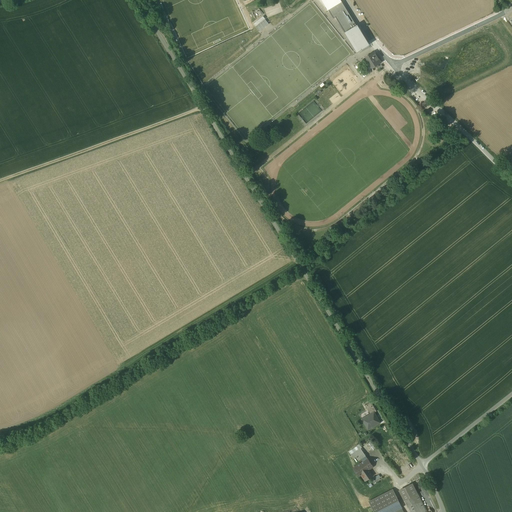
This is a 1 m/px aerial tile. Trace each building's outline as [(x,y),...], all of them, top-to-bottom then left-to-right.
[(339,0),(320,0),(327,10),(328,10),(340,2),(339,0)] [(341,1),(340,2),(328,10),(333,18),(336,17),(333,13),(344,6),(341,1)] [(347,32),(346,31),(356,25),(344,6),(333,13),(336,17),(345,33),(347,32)] [(260,31),(269,23),(263,16),(254,24),(260,31)] [(368,45),(356,25),(346,31),(347,32),(359,51),(368,45)] [(373,52),(365,57),(372,68),(380,63),(373,52)] [(371,402),(365,405),(370,414),(362,419),(367,429),(379,422),(377,418),(376,418),(373,412),(376,411),(371,402)] [(403,455),(394,443),(389,446),(397,457),(396,458),(397,459),(403,455)] [(365,456),(360,448),(355,452),(357,456),(358,457),(356,458),(358,461),(361,459),(365,456)] [(397,459),(394,461),(399,468),(408,462),(403,455),(397,459)] [(363,462),(354,468),(359,475),(359,476),(361,475),(362,476),(364,477),(366,480),(372,476),(368,470),(373,467),(367,459),(363,462)] [(405,500),(418,493),(413,483),(399,490),(405,500)] [(392,490),(369,502),(374,511),(392,511),(401,507),(392,490)] [(404,501),(409,511),(427,511),(418,493),(405,500),(404,501)]
